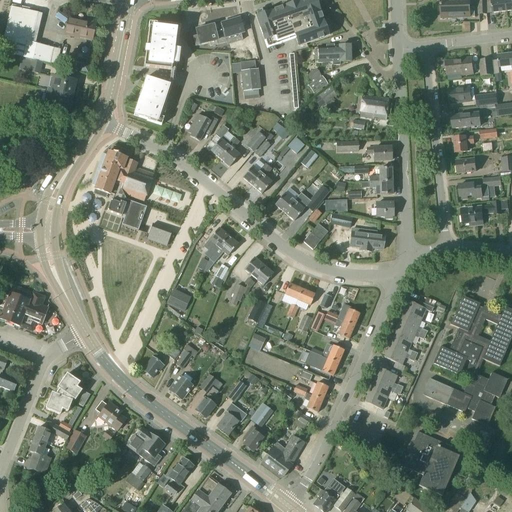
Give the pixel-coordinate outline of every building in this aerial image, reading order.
[(257,17),(255,17),(266,49),(268,49),(274,47),(295,39),(298,47),(327,37),(324,29),(323,24),(322,22),(318,13),(319,13),(316,5),(314,0),(306,0),(299,3),(299,2),(291,5),(285,7),(284,7),(284,8),(271,13),(270,12),(263,15),(257,17)] [(469,0),(459,0),(440,1),(441,19),(470,18),(469,0)] [(479,15),(486,15),(485,0),(477,0),(478,6),(479,6),(479,15)] [(499,0),(500,1),(491,2),(492,14),(506,13),(505,1),(504,0),(499,0)] [(0,53),(42,63),(42,62),(47,63),(50,49),(45,48),(45,47),(34,45),(41,15),(37,14),(10,8),(3,38),(0,49),(0,53)] [(85,23),(67,19),(64,36),(72,38),(72,37),(91,41),(96,21),(86,19),(85,23)] [(221,24),(224,35),(225,39),(227,44),(241,40),(240,34),(243,34),(239,19),(221,24)] [(176,52),(179,27),(149,23),(146,49),(154,50),(154,54),(146,53),(145,53),(143,68),(142,78),(145,79),(133,116),(146,120),(146,122),(160,126),(162,119),(157,118),(168,84),(170,71),(174,71),(175,71),(177,52),(176,52)] [(220,36),(224,35),(221,24),(213,27),(213,26),(195,31),(197,38),(193,39),(195,47),(209,44),(210,47),(217,45),(222,44),(220,36)] [(317,49),(314,49),(314,64),(318,64),(332,63),(332,66),(339,66),(339,63),(349,63),(349,47),(338,47),(338,48),(333,48),(333,47),(332,46),(327,46),(326,47),(326,48),(317,49)] [(274,54),(260,58),(262,66),(276,62),(274,54)] [(288,55),(293,110),(298,109),(293,55),(288,55)] [(498,69),(511,67),(511,65),(511,55),(497,57),(498,62),(492,62),(494,76),(499,76),(498,69)] [(460,60),(460,62),(446,63),(447,76),(462,75),(462,77),(473,75),(471,59),(460,60)] [(41,64),(29,61),(27,72),(39,75),(41,64)] [(87,74),(89,68),(57,61),(56,66),(87,74)] [(491,61),(479,62),(481,78),(493,76),(491,61)] [(258,69),(240,71),(242,91),(260,89),(258,69)] [(316,69),(307,76),(312,83),(308,86),(314,94),(328,84),(316,69)] [(51,77),(47,92),(71,97),(75,83),(51,77)] [(329,88),(313,100),(320,109),(336,97),(329,88)] [(469,90),(469,89),(448,91),(450,105),(471,103),(470,102),(474,101),(473,90),(469,90)] [(71,97),(47,92),(44,107),(68,112),(71,97)] [(496,96),(474,98),(475,107),(496,105),(496,96)] [(361,97),(359,118),(385,121),(387,100),(361,97)] [(17,114),(30,116),(32,105),(20,102),(17,114)] [(193,114),(197,107),(192,104),(188,111),(193,114)] [(511,104),(498,106),(499,117),(511,115),(511,104)] [(213,113),(213,114),(220,118),(223,111),(216,108),(215,109),(213,113)] [(238,109),(229,121),(233,124),(243,113),(238,109)] [(488,113),(490,124),(498,122),(496,112),(488,113)] [(469,128),(475,127),(480,126),(479,114),(467,115),(467,114),(459,115),(459,116),(451,117),(452,130),(469,128)] [(197,116),(187,133),(191,135),(189,137),(199,143),(205,130),(210,133),(208,138),(217,122),(211,119),(209,123),(197,116)] [(349,127),(352,128),(352,129),(362,131),(364,124),(350,122),(349,127)] [(289,134),(281,127),(276,133),(275,133),(284,140),(289,134)] [(480,132),(480,141),(497,139),(496,131),(480,132)] [(258,133),(246,147),(253,153),(264,139),(258,133)] [(465,138),(453,139),(455,154),(467,153),(466,146),(474,145),(473,138),(465,138)] [(219,160),(229,148),(219,140),(210,152),(219,160)] [(286,149),(295,157),(303,148),(294,140),(286,149)] [(260,147),(254,154),(259,159),(265,151),(269,146),(265,142),(260,147)] [(335,144),(335,155),(357,154),(357,144),(335,144)] [(239,156),(229,148),(219,160),(229,168),(239,156)] [(390,149),(373,149),(366,150),(366,155),(373,154),(373,162),(391,162),(390,149)] [(299,165),(306,171),(317,158),(310,153),(299,165)] [(99,177),(94,190),(107,195),(109,196),(110,195),(113,196),(111,202),(111,201),(107,212),(121,217),(126,205),(124,204),(126,199),(124,198),(124,195),(144,202),(153,176),(135,169),(137,165),(126,161),(126,160),(108,154),(107,154),(99,177)] [(511,155),(500,158),(502,172),(511,170),(511,155)] [(474,161),(456,163),(457,175),(475,173),(474,161)] [(251,187),(261,175),(252,167),(242,179),(251,187)] [(353,168),(353,176),(367,176),(367,168),(353,168)] [(369,178),(369,183),(391,183),(391,170),(379,170),(379,178),(369,178)] [(261,175),(251,187),(261,195),(271,183),(261,175)] [(487,192),(486,188),(501,187),(500,178),(483,180),(483,186),(473,187),(473,185),(458,186),(459,198),(461,198),(461,200),(467,200),(467,197),(474,197),(474,199),(482,199),(482,201),(489,200),(488,192),(487,192)] [(335,192),(342,193),(344,185),(337,183),(335,192)] [(391,183),(369,183),(369,189),(375,189),(375,196),(392,196),(391,183)] [(310,201),(305,207),(311,213),(327,193),(321,188),(319,190),(310,201)] [(284,214),(294,202),(284,194),(274,206),(284,214)] [(294,202),(284,214),(293,222),(303,210),(294,202)] [(336,212),(336,202),(324,202),(324,212),(336,212)] [(484,220),(484,216),(493,215),(494,216),(501,215),(499,202),(492,203),(493,207),(461,210),(462,225),(475,223),(475,225),(482,224),(482,220),(484,220)] [(376,218),(383,217),(383,220),(391,220),(391,217),(392,217),(392,204),(376,205),(376,218)] [(316,212),(308,220),(312,224),(320,215),(316,212)] [(329,226),(349,231),(351,220),(331,216),(329,226)] [(171,233),(165,230),(152,226),(147,239),(160,244),(166,246),(171,233)] [(217,249),(227,237),(218,229),(208,241),(217,249)] [(384,237),(367,235),(360,234),(359,248),(365,248),(365,249),(382,251),(384,237)] [(217,249),(215,252),(211,257),(214,259),(218,254),(220,252),(227,257),(237,245),(227,237),(217,249)] [(202,238),(196,244),(200,248),(206,242),(202,238)] [(189,257),(195,261),(201,252),(195,249),(189,257)] [(253,279),(263,267),(253,259),(243,271),(253,279)] [(218,289),(222,282),(228,269),(221,265),(215,277),(211,285),(218,289)] [(263,267),(253,279),(262,287),(272,275),(263,267)] [(296,301),(301,290),(288,284),(283,295),(296,301)] [(245,289),(242,288),(236,286),(229,305),(235,307),(237,301),(240,303),(245,289)] [(0,318),(0,320),(19,328),(30,332),(34,323),(41,326),(43,320),(46,320),(48,316),(46,314),(47,309),(41,307),(44,298),(31,293),(31,294),(13,287),(10,295),(9,294),(8,298),(2,296),(0,302),(0,307),(4,309),(0,318)] [(173,290),(166,304),(183,313),(190,298),(173,290)] [(301,290),(296,301),(309,306),(314,295),(301,290)] [(319,307),(325,309),(326,309),(330,298),(324,295),(319,307)] [(511,311),(503,308),(504,309),(500,317),(478,307),(479,305),(461,297),(461,298),(462,298),(450,325),(449,325),(449,326),(457,329),(448,352),(440,348),(439,347),(432,365),(433,364),(458,375),(458,376),(458,377),(466,359),(465,358),(465,359),(457,356),(463,342),(481,350),(474,364),(470,362),(464,376),(469,378),(465,387),(462,386),(460,390),(464,392),(462,395),(452,390),(428,380),(422,396),(445,407),(446,406),(462,413),(461,414),(463,414),(465,409),(474,413),(471,420),(487,427),(488,425),(487,425),(494,409),(495,409),(490,406),(494,397),(499,399),(500,398),(499,397),(506,381),(507,382),(507,381),(491,374),(487,381),(475,376),(482,360),(499,368),(499,367),(498,367),(511,334),(511,311)] [(405,309),(403,314),(420,321),(425,311),(430,313),(432,309),(412,300),(409,303),(408,302),(407,304),(405,306),(405,309)] [(255,301),(246,321),(256,325),(264,305),(263,304),(257,302),(255,301)] [(290,305),(288,310),(294,313),(297,308),(290,305)] [(262,330),(271,308),(267,306),(257,328),(262,330)] [(294,313),(288,310),(285,316),(292,319),(294,313)] [(348,310),(342,323),(353,328),(359,315),(348,310)] [(52,318),(55,321),(47,326),(50,331),(64,323),(58,314),(52,318)] [(399,323),(398,325),(415,332),(420,321),(403,314),(401,318),(398,320),(399,323)] [(303,316),(297,330),(305,333),(311,320),(303,316)] [(353,328),(342,323),(337,336),(348,341),(353,328)] [(270,324),(268,328),(282,334),(284,329),(270,324)] [(395,331),(393,336),(411,344),(415,332),(398,325),(397,326),(395,328),(395,331)] [(253,334),(249,343),(260,348),(264,339),(253,334)] [(389,346),(388,347),(406,355),(411,344),(393,336),(391,341),(389,343),(389,346)] [(182,351),(184,352),(175,366),(181,371),(192,357),(194,358),(197,354),(186,346),(182,351)] [(168,357),(173,351),(168,347),(163,353),(168,357)] [(326,360),(338,364),(343,352),(332,347),(326,360)] [(386,353),(383,359),(401,366),(406,355),(388,347),(388,348),(386,350),(386,353)] [(174,349),(173,351),(168,357),(173,360),(179,352),(174,349)] [(311,349),(310,353),(321,358),(322,354),(317,352),(311,349)] [(152,358),(151,358),(141,371),(143,372),(143,374),(145,376),(147,376),(152,379),(157,371),(159,372),(163,367),(161,366),(164,362),(154,355),(152,358)] [(338,364),(326,360),(321,373),(332,377),(338,364)] [(374,380),(374,381),(391,389),(396,377),(379,370),(376,375),(374,377),(374,380)] [(0,387),(12,393),(17,381),(0,374),(0,375),(0,387)] [(55,392),(71,401),(71,400),(74,401),(80,392),(75,389),(78,384),(66,375),(60,383),(62,385),(59,389),(57,388),(56,389),(57,389),(55,392)] [(178,377),(168,391),(175,396),(174,397),(178,401),(179,399),(181,401),(191,386),(188,384),(191,380),(184,375),(181,379),(178,377)] [(251,376),(247,380),(246,382),(252,387),(258,380),(251,375),(251,376)] [(208,376),(199,389),(206,394),(216,382),(208,376)] [(371,388),(369,392),(386,400),(391,389),(374,381),(373,382),(371,384),(371,388)] [(238,382),(226,399),(233,404),(246,388),(238,382)] [(316,384),(311,396),(322,401),(327,388),(316,384)] [(295,386),(294,389),(305,394),(307,391),(301,389),(295,386)] [(275,392),(288,403),(292,397),(279,387),(275,392)] [(294,389),(293,393),(298,395),(304,397),(305,394),(294,389)] [(71,401),(55,392),(53,395),(51,394),(50,396),(53,397),(51,401),(48,400),(45,410),(59,415),(61,410),(67,413),(71,402),(71,401)] [(382,411),(386,400),(369,392),(367,397),(365,399),(365,402),(364,403),(382,411)] [(206,400),(204,399),(195,411),(205,419),(214,407),(213,406),(216,401),(209,396),(206,400)] [(316,414),(322,401),(311,396),(305,409),(316,414)] [(94,411),(100,415),(98,418),(116,432),(125,420),(118,415),(120,413),(108,404),(106,406),(101,402),(94,411)] [(225,412),(227,414),(226,415),(216,428),(227,436),(237,423),(231,419),(232,417),(240,423),(245,417),(230,405),(225,412)] [(262,405),(250,421),(254,424),(259,428),(260,428),(272,412),(262,405)] [(67,426),(71,428),(81,410),(77,408),(67,426)] [(309,421),(301,416),(298,421),(306,427),(309,421)] [(58,428),(68,434),(71,428),(67,426),(61,422),(58,428)] [(33,440),(46,445),(50,433),(37,428),(33,440)] [(68,434),(58,428),(54,435),(65,442),(69,435),(68,434)] [(142,429),(136,436),(134,435),(126,447),(154,468),(159,460),(156,457),(164,446),(142,429)] [(249,450),(252,452),(262,438),(253,432),(250,430),(249,430),(250,431),(244,438),(244,437),(243,439),(245,441),(242,445),(245,447),(244,449),(248,452),(249,450)] [(75,456),(86,437),(74,431),(64,449),(75,456)] [(109,442),(112,437),(106,432),(102,437),(105,439),(104,441),(107,443),(108,442),(109,442)] [(419,435),(410,455),(408,454),(402,468),(422,476),(418,487),(441,497),(458,457),(449,453),(451,448),(417,433),(417,434),(419,435)] [(274,445),(261,462),(266,465),(282,478),(289,469),(291,467),(291,466),(303,444),(292,438),(284,451),(277,445),(274,445)] [(49,460),(41,457),(46,445),(33,440),(28,452),(33,454),(28,469),(44,475),(49,460)] [(164,477),(167,479),(177,487),(192,467),(182,459),(173,471),(170,469),(164,477)] [(142,483),(150,472),(143,467),(135,477),(142,483)] [(217,511),(230,495),(207,478),(190,501),(182,511),(217,511)] [(333,481),(327,488),(326,488),(323,492),(322,493),(321,491),(316,497),(318,498),(313,504),(314,506),(320,511),(326,511),(335,501),(338,497),(337,497),(343,489),(333,481)] [(166,483),(162,488),(172,495),(176,490),(166,483)] [(332,507),(338,511),(341,511),(354,496),(346,489),(332,507)] [(78,492),(72,497),(75,500),(81,496),(78,492)] [(475,493),(472,497),(477,502),(481,497),(475,493)] [(466,501),(456,494),(443,511),(455,511),(457,510),(459,511),(466,501)] [(430,511),(414,499),(405,511),(406,511),(430,511)] [(495,499),(486,511),(495,511),(502,503),(495,499)] [(354,511),(359,505),(353,500),(350,504),(344,511),(354,511)] [(85,502),(80,506),(82,510),(88,505),(85,502)] [(125,503),(121,510),(123,511),(134,511),(136,510),(125,503)]
